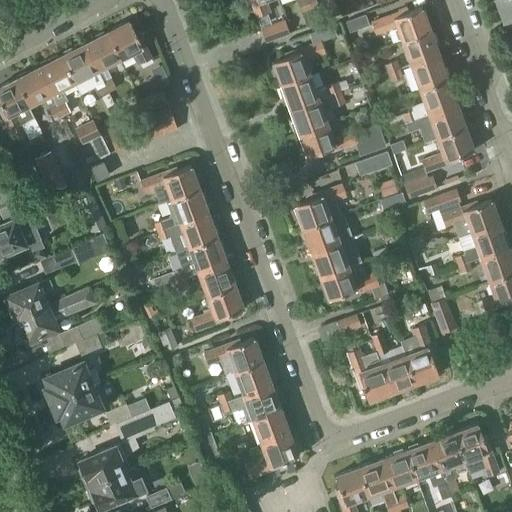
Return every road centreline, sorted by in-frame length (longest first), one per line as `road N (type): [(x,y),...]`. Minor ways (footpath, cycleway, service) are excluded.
road 1 (residential): [(317,429),(159,0)]
road 2 (residential): [(317,429),(348,441),(511,378)]
road 3 (residential): [(503,145),(451,0)]
